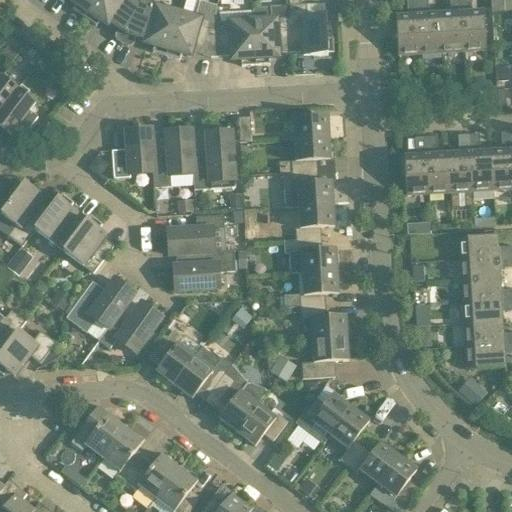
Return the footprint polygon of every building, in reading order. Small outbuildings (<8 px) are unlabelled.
[(67,0),(68,1),(76,6),(72,11),(84,19),(96,0),(67,0)] [(122,45),(141,4),(142,0),(96,0),(84,19),(95,27),(99,22),(107,28),(110,24),(119,30),(115,37),(116,40),(122,45)] [(288,0),(289,7),(288,7),(289,54),(302,54),(303,58),(327,57),(327,55),(333,54),(332,40),(326,40),(324,5),(299,7),(298,0),(288,0)] [(420,56),(416,0),(405,0),(407,18),(395,19),(397,58),(420,56)] [(427,0),(416,0),(420,56),(441,55),(439,16),(428,17),(427,0)] [(448,0),(450,15),(439,16),(441,55),(462,54),(459,0),(448,0)] [(470,0),(459,0),(462,54),(485,52),(483,13),(471,14),(470,0)] [(502,0),(490,0),(491,13),(503,12),(503,13),(502,0)] [(511,0),(502,0),(503,13),(504,13),(504,12),(511,11),(511,0)] [(177,14),(165,57),(179,61),(181,55),(190,58),(191,54),(210,59),(214,25),(216,8),(199,2),(194,19),(177,14)] [(165,57),(177,14),(141,4),(122,45),(129,47),(134,44),(136,38),(145,40),(144,45),(153,48),(152,54),(165,57)] [(253,22),(255,67),(269,66),(269,60),(278,60),(278,55),(289,54),(288,7),(269,8),(269,21),(253,22)] [(214,25),(210,59),(230,58),(230,62),(240,62),(241,68),(255,67),(253,22),(214,25)] [(17,56),(7,49),(2,56),(12,63),(17,56)] [(27,77),(33,69),(29,66),(23,75),(27,77)] [(507,85),(506,72),(494,73),(495,86),(507,85)] [(0,114),(17,91),(0,78),(0,114)] [(17,91),(0,114),(0,121),(1,122),(0,123),(0,127),(11,136),(15,130),(24,136),(37,119),(28,112),(35,104),(17,91)] [(294,142),(328,139),(327,117),(292,119),(294,142)] [(249,119),(237,120),(239,145),(251,144),(249,119)] [(51,141),(59,130),(49,123),(41,134),(51,141)] [(127,152),(111,153),(113,181),(131,180),(130,173),(152,172),(153,172),(152,154),(150,131),(125,133),(127,152)] [(167,153),(152,154),(153,172),(152,172),(153,190),(171,189),(171,188),(193,187),(192,173),(193,173),(192,160),(190,133),(166,135),(167,153)] [(193,173),(192,173),(193,187),(193,192),(211,191),(234,190),(231,134),(206,136),(207,154),(207,159),(192,160),(193,173)] [(490,153),(493,192),(511,191),(511,156),(511,134),(500,135),(501,153),(490,153)] [(468,137),(471,194),(493,192),(490,153),(479,154),(478,136),(468,137)] [(447,156),(449,195),(471,194),(468,137),(457,137),(458,155),(447,156)] [(424,139),(428,196),(449,195),(447,156),(436,157),(435,138),(424,139)] [(283,176),(316,174),(316,162),(330,162),(328,139),(294,142),(295,163),(279,164),(279,176),(283,176)] [(428,196),(424,139),(414,140),(415,158),(403,159),(405,197),(428,196)] [(97,160),(90,170),(100,178),(105,171),(104,166),(97,160)] [(316,174),(283,176),(285,209),(298,209),(332,207),(331,184),(317,185),(316,174)] [(0,232),(22,249),(35,232),(34,232),(49,211),(40,204),(43,200),(23,185),(22,187),(17,184),(9,195),(13,199),(0,216),(0,232)] [(61,196),(49,211),(34,232),(35,232),(63,253),(83,226),(74,219),(77,216),(69,210),(72,205),(61,196)] [(242,198),(230,198),(230,212),(242,212),(242,198)] [(178,214),(194,213),(193,203),(178,204),(178,214)] [(332,207),(298,209),(299,231),(294,231),(295,242),(320,241),(320,230),(334,229),(332,207)] [(242,224),(241,214),(233,215),(234,225),(242,224)] [(89,217),(83,226),(63,253),(93,276),(113,249),(103,241),(106,237),(98,231),(101,226),(89,217)] [(196,231),(168,232),(169,257),(193,256),(210,255),(210,254),(225,253),(224,230),(223,230),(222,218),(195,219),(196,231)] [(429,226),(407,227),(407,237),(429,236),(429,226)] [(460,262),(511,259),(511,248),(498,249),(497,238),(458,240),(460,262)] [(302,276),(336,274),(335,251),(321,252),(320,241),(295,242),(284,243),(285,255),(289,254),(290,275),(302,275),(302,276)] [(210,255),(193,256),(194,267),(174,268),(176,293),(216,291),(215,275),(234,274),(233,252),(225,253),(210,254),(210,255)] [(19,278),(26,268),(14,258),(6,268),(19,278)] [(511,259),(460,262),(461,284),(499,282),(499,271),(511,269),(511,259)] [(336,274),(302,276),(303,298),(298,298),(299,310),(324,308),(324,297),(338,296),(336,274)] [(87,334),(99,342),(109,328),(110,329),(115,322),(134,296),(114,281),(103,297),(89,287),(65,320),(86,335),(87,334)] [(499,282),(461,284),(462,305),(511,302),(511,291),(500,293),(499,282)] [(50,305),(62,313),(70,302),(58,293),(50,305)] [(511,302),(462,305),(463,327),(502,325),(501,314),(511,313),(511,302)] [(109,328),(99,342),(98,343),(108,350),(117,339),(137,353),(140,349),(151,334),(161,320),(141,306),(124,328),(115,322),(110,329),(109,328)] [(324,308),(299,310),(300,322),(310,321),(312,343),(346,341),(345,318),(325,319),(324,308)] [(236,317),(246,325),(251,319),(241,311),(236,317)] [(0,355),(17,333),(18,333),(26,323),(11,312),(3,322),(0,319),(0,355)] [(502,325),(463,327),(465,349),(511,345),(511,335),(503,336),(502,325)] [(163,337),(146,358),(147,359),(155,365),(159,359),(164,363),(160,369),(156,374),(174,387),(202,349),(185,336),(182,339),(173,332),(170,335),(167,340),(163,337)] [(32,344),(18,333),(17,333),(0,355),(0,375),(2,378),(6,373),(14,379),(29,358),(40,366),(55,345),(40,333),(32,344)] [(140,349),(146,353),(157,338),(151,334),(140,349)] [(301,381),(327,380),(335,379),(334,364),(348,363),(346,341),(312,343),(313,365),(301,365),(301,381)] [(511,345),(465,349),(466,371),(505,369),(504,357),(511,356),(511,345)] [(200,389),(209,396),(232,366),(222,359),(219,362),(202,349),(174,387),(191,401),(200,389)] [(286,384),(296,368),(279,358),(277,361),(267,362),(268,373),(270,374),(269,374),(286,384)] [(246,385),(232,366),(209,396),(227,410),(219,421),(237,435),(257,407),(268,393),(246,385)] [(475,409),(486,395),(473,384),(461,397),(475,409)] [(303,386),(304,398),(314,397),(317,393),(316,385),(303,386)] [(300,421),(296,427),(297,428),(319,444),(322,447),(330,438),(351,410),(333,396),(332,398),(325,407),(315,400),(300,421)] [(275,420),(257,407),(237,435),(254,448),(263,437),(272,444),(287,424),(277,416),(275,420)] [(82,410),(69,426),(79,434),(71,445),(72,445),(81,452),(79,453),(80,454),(85,447),(102,460),(125,430),(108,418),(109,416),(108,415),(107,417),(98,410),(99,409),(100,408),(99,408),(97,409),(91,417),(82,410)] [(348,470),(363,449),(354,442),(368,423),(351,410),(330,438),(347,451),(338,462),(348,470)] [(125,485),(143,462),(134,456),(144,442),(143,441),(142,443),(125,430),(102,460),(119,473),(114,479),(115,480),(116,478),(125,485)] [(377,486),(398,459),(380,445),(372,456),(363,449),(348,470),(357,477),(360,473),(377,486)] [(277,451),(266,467),(275,473),(286,458),(277,451)] [(74,484),(87,463),(74,455),(61,477),(74,484)] [(156,501),(178,471),(162,458),(163,456),(162,456),(152,469),(143,462),(125,485),(134,492),(133,494),(134,495),(139,488),(156,501)] [(398,459),(377,486),(368,498),(389,511),(399,511),(416,490),(407,483),(416,472),(398,459)] [(156,501),(151,507),(157,511),(189,511),(197,503),(187,496),(198,483),(197,482),(195,484),(178,471),(156,501)] [(306,481),(297,492),(310,501),(318,490),(306,481)] [(0,494),(0,511),(34,511),(33,511),(22,502),(26,496),(8,482),(3,488),(4,489),(0,494)] [(201,511),(250,511),(252,510),(251,509),(250,511),(231,496),(233,495),(232,494),(218,511),(208,504),(201,511)]
